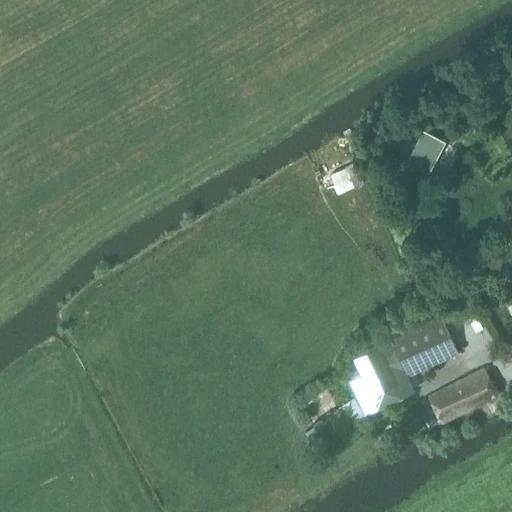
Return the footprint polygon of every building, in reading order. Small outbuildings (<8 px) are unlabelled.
[(424,132),(416,147),(408,163),(418,168),(430,175),(438,160),(447,143),(424,132)] [(435,216),(426,220),(437,247),(447,243),(435,216)] [(445,320),(393,343),(409,379),(461,356),(445,320)] [(411,383),(382,359),(366,382),(395,405),(411,383)] [(485,369),(446,388),(429,396),(441,423),(498,397),(485,369)] [(312,425),(325,445),(365,420),(353,400),(312,425)]
